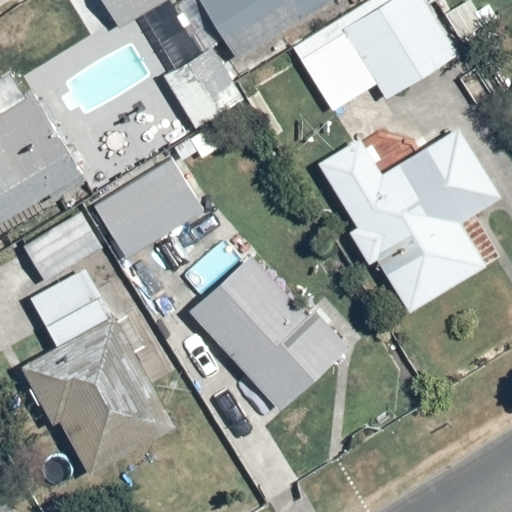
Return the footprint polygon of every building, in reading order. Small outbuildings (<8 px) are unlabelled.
[(208,0),(241,54),(331,0),(208,0)] [(381,80),(388,92),(459,49),(428,0),(366,0),(295,44),(335,109),(381,80)] [(0,220),(88,166),(38,86),(0,109),(0,220)] [(365,134),(323,160),(413,308),(503,253),(477,211),(505,195),(461,123),(386,168),(365,134)] [(214,208),(181,151),(102,196),(135,253),(214,208)] [(102,240),(80,207),(23,245),(45,278),(102,240)] [(254,250),(192,306),(283,406),(351,344),(317,307),(311,313),(254,250)] [(118,310),(24,361),(56,420),(64,416),(93,470),(180,423),(118,310)]
